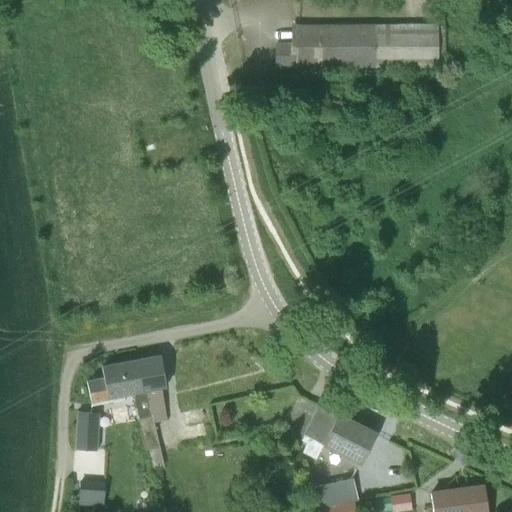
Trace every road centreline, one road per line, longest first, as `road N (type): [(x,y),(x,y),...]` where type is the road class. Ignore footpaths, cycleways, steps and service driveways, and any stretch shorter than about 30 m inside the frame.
road 1 (unclassified): [(511,458),(334,369),(272,308),(190,0)]
road 2 (track): [(61,511),(71,368)]
